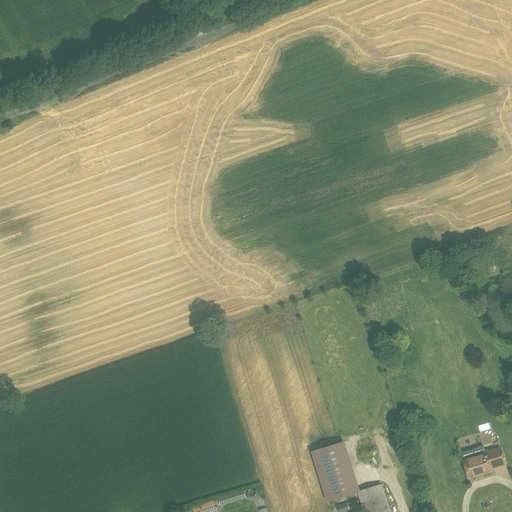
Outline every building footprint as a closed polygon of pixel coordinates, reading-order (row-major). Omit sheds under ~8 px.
[(360,490),(346,441),(313,451),(329,500),(359,491),(360,490)] [(501,465),(496,449),(490,452),(494,467),(501,465)] [(487,455),(466,462),(471,478),(493,471),(492,468),(494,467),(490,452),(487,452),(487,455)] [(360,490),(359,491),(365,511),(390,511),(382,484),(360,490)] [(264,499),(257,501),(260,511),(268,511),(268,508),(267,508),(264,499)] [(191,508),(192,511),(217,511),(212,500),(191,508)]
